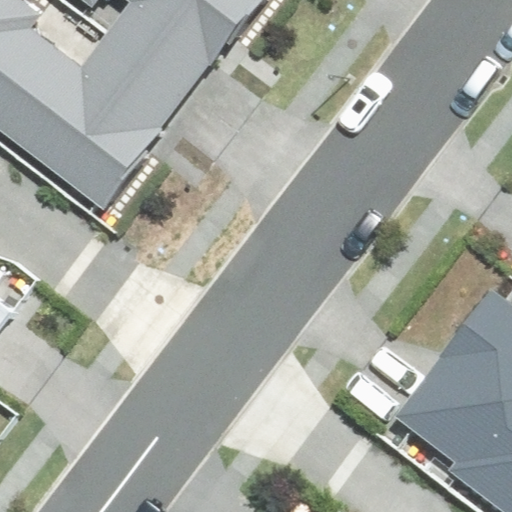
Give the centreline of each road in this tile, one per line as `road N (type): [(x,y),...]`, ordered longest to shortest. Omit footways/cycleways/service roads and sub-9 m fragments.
road 1 (residential): [(188,364),(467,0)]
road 2 (residential): [(188,364),(388,511)]
road 3 (residential): [(0,213),(188,364)]
road 4 (residential): [(82,511),(188,364)]
